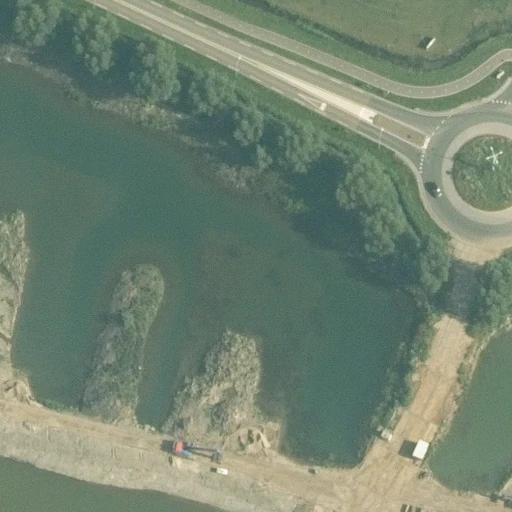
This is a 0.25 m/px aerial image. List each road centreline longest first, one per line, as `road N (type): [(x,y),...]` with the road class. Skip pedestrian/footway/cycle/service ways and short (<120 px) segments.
road 1 (primary): [(455,125),(419,124),(227,44),(198,41)]
road 2 (primary): [(198,41),(411,153),(428,171)]
road 3 (primary): [(428,171),(430,192),(454,226),(474,235),(511,232)]
